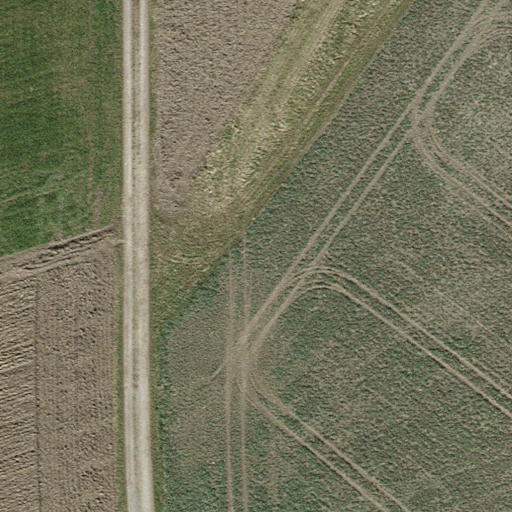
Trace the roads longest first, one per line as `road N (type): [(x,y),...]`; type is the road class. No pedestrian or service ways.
road 1 (track): [(144,0),(146,511)]
road 2 (track): [(369,0),(141,340)]
